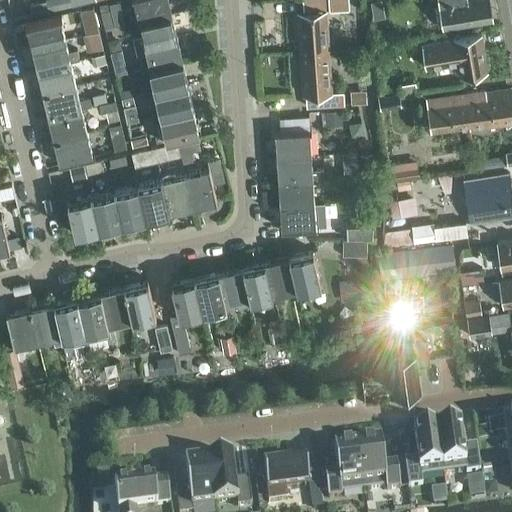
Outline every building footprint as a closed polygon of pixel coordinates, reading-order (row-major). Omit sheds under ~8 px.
[(48,10),(46,0),(31,4),(33,14),(48,10)] [(61,0),(47,0),(46,0),(48,10),(63,7),(61,0)] [(134,0),(139,20),(171,13),(168,0),(134,0)] [(172,0),(174,9),(187,6),(185,0),(172,0)] [(302,0),(303,10),(298,10),(301,52),(328,50),(326,8),(329,8),(329,9),(349,7),(348,0),(302,0)] [(493,19),(489,0),(437,0),(443,27),(493,19)] [(101,11),(105,28),(115,26),(111,9),(101,11)] [(28,22),(33,45),(65,37),(60,14),(62,14),(62,13),(26,21),(26,22),(28,22)] [(143,36),(133,38),(135,46),(176,36),(171,13),(139,20),(143,36)] [(450,62),(448,56),(456,55),(460,75),(487,70),(481,33),(422,43),(426,66),(450,62)] [(176,36),(135,46),(137,56),(147,54),(150,67),(182,59),(176,36)] [(33,45),(39,68),(71,61),(65,37),(33,45)] [(328,50),(301,52),(303,94),(306,94),(307,106),(344,103),(343,91),(331,92),(328,50)] [(112,59),(116,75),(126,73),(123,57),(112,59)] [(182,59),(150,67),(155,90),(187,83),(182,59)] [(39,68),(44,92),(76,84),(71,61),(39,68)] [(400,83),(401,91),(417,89),(416,81),(400,83)] [(187,83),(155,90),(161,114),(193,106),(187,83)] [(50,115),(82,108),(100,104),(104,103),(102,94),(80,100),(76,84),(44,92),(50,115)] [(426,96),(430,129),(469,124),(470,128),(511,122),(511,87),(486,91),(485,88),(426,96)] [(378,96),(380,108),(401,105),(399,93),(378,96)] [(104,103),(100,104),(101,112),(116,108),(115,100),(104,103)] [(124,107),(127,122),(139,119),(136,104),(124,107)] [(158,130),(156,134),(158,140),(200,130),(198,120),(196,120),(193,106),(161,114),(164,128),(158,130)] [(50,115),(55,139),(87,131),(82,108),(50,115)] [(342,110),(325,111),(326,127),(343,125),(342,110)] [(109,127),(115,150),(128,147),(122,124),(109,127)] [(276,132),(278,156),(311,153),(309,130),(311,130),(311,129),(274,131),(274,132),(276,132)] [(87,131),(55,139),(60,162),(58,162),(59,163),(95,155),(94,154),(92,154),(87,131)] [(164,144),(156,146),(160,159),(167,157),(164,144)] [(154,146),(144,149),(148,167),(158,164),(154,146)] [(346,169),(358,169),(357,149),(345,150),(346,169)] [(375,169),(372,152),(361,155),(364,171),(375,169)] [(278,156),(280,180),(312,177),(324,176),(324,168),(312,169),(311,153),(278,156)] [(208,168),(185,173),(192,205),(216,199),(216,201),(217,201),(213,184),(225,181),(219,158),(207,160),(208,166),(207,166),(208,168)] [(419,158),(391,161),(392,171),(420,168),(419,158)] [(102,159),(85,163),(88,175),(104,171),(102,159)] [(70,166),(73,178),(86,175),(83,163),(70,166)] [(463,179),(467,200),(511,192),(511,190),(509,172),(463,179)] [(185,173),(162,178),(169,210),(192,205),(185,173)] [(280,180),(281,204),(314,201),(312,177),(280,180)] [(162,178),(138,184),(146,216),(169,210),(162,178)] [(138,184),(115,189),(122,221),(146,216),(138,184)] [(115,189),(92,195),(99,227),(122,221),(115,189)] [(511,192),(467,200),(470,221),(511,214),(511,192)] [(392,195),(393,212),(418,211),(418,194),(392,195)] [(99,227),(92,195),(68,200),(68,198),(67,198),(75,234),(76,234),(76,232),(99,227)] [(314,201),(281,204),(283,227),(281,227),(281,228),(318,226),(318,225),(316,225),(314,201)] [(373,202),(360,202),(361,218),(373,218),(373,202)] [(1,216),(0,216),(0,249),(9,248),(9,250),(10,249),(8,241),(2,213),(1,214),(1,216)] [(347,235),(369,235),(369,221),(347,221),(347,235)] [(466,221),(434,225),(434,223),(413,225),(415,240),(467,233),(466,221)] [(511,266),(511,238),(497,241),(501,268),(511,266)] [(342,239),(342,255),(366,255),(366,239),(342,239)] [(379,253),(382,277),(455,268),(452,244),(379,253)] [(312,251),(289,256),(297,288),(319,283),(320,285),(321,285),(313,249),(312,249),(312,251)] [(289,256),(266,261),(273,294),(297,288),(289,256)] [(266,261),(242,267),(250,299),(273,294),(266,261)] [(242,267),(219,272),(226,304),(250,299),(242,267)] [(461,273),(463,284),(474,282),(472,271),(461,273)] [(219,272),(195,278),(203,310),(226,304),(219,272)] [(511,276),(499,278),(503,305),(511,303),(511,276)] [(203,310),(195,278),(172,283),(172,281),(171,281),(179,317),(180,317),(180,315),(203,310)] [(339,280),(341,302),(361,301),(359,278),(339,280)] [(147,281),(124,286),(132,318),(155,313),(155,315),(156,315),(148,279),(147,279),(147,281)] [(124,286),(101,292),(108,324),(112,341),(117,340),(112,323),(132,318),(124,286)] [(101,292),(78,297),(85,329),(87,341),(106,336),(108,342),(112,341),(108,324),(101,292)] [(78,297),(54,302),(63,342),(64,342),(66,352),(74,350),(70,332),(85,329),(78,297)] [(481,313),(479,300),(463,302),(465,316),(481,313)] [(34,307),(31,308),(38,340),(53,336),(55,344),(63,342),(54,302),(48,304),(48,303),(45,301),(35,303),(34,306),(34,307)] [(12,338),(1,341),(12,386),(23,383),(15,347),(16,347),(15,345),(38,340),(31,308),(8,313),(7,311),(6,312),(12,338)] [(510,312),(469,318),(472,337),(492,334),(491,327),(511,324),(510,312)] [(156,327),(161,351),(173,349),(167,324),(156,327)] [(269,329),(272,342),(283,340),(280,326),(269,329)] [(174,330),(180,353),(191,350),(186,327),(174,330)] [(222,336),(225,353),(235,352),(233,334),(222,336)] [(414,350),(389,353),(394,392),(421,388),(417,365),(430,364),(426,337),(412,339),(414,350)] [(511,413),(503,415),(506,441),(511,440),(511,413)] [(460,423),(437,426),(443,474),(466,470),(466,473),(480,471),(476,444),(464,446),(460,423)] [(443,474),(437,426),(413,429),(418,459),(405,460),(409,487),(422,485),(421,477),(443,474)] [(381,440),(357,443),(364,491),(386,487),(386,490),(400,488),(397,462),(384,463),(381,440)] [(364,491),(357,443),(334,446),(337,470),(324,472),(328,498),(342,496),(342,494),(364,491)] [(231,455),(208,458),(214,504),(236,501),(237,507),(251,505),(248,478),(235,480),(231,455)] [(188,486),(175,488),(179,511),(193,511),(192,507),(214,504),(208,458),(203,459),(203,458),(188,460),(188,461),(184,461),(188,486)] [(305,458),(263,464),(268,503),(287,500),(286,488),(309,485),(305,458)] [(170,504),(167,477),(114,485),(117,511),(137,511),(137,509),(170,504)]
